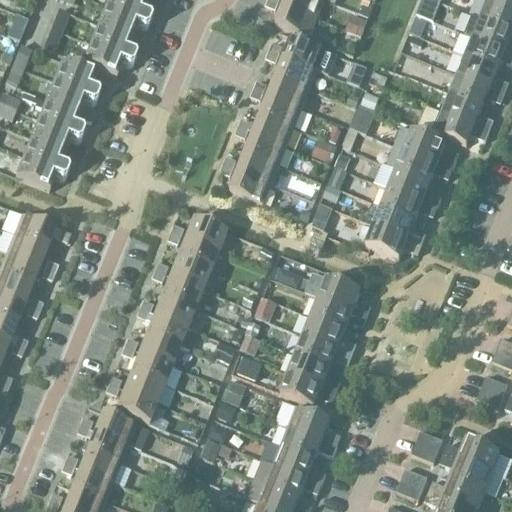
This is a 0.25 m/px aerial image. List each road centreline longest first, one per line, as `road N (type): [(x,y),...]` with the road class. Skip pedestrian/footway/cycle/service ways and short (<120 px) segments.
road 1 (residential): [(225,0),(204,15),(187,55),(13,511)]
road 2 (residential): [(357,511),(399,408),(447,376),(511,213)]
